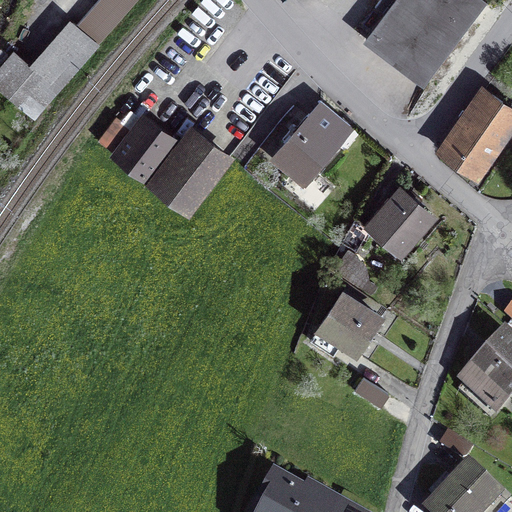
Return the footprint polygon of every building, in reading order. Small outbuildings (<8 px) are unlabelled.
[(97,43),(135,0),(97,0),(76,24),(97,43)] [(487,2),(484,0),(393,0),(366,36),(426,81),(487,2)] [(30,71),(10,54),(0,65),(0,85),(34,115),(97,43),(73,22),(30,71)] [(511,122),(511,107),(484,88),(441,150),(476,175),(511,122)] [(320,100),(296,128),(297,129),(274,155),(306,183),(316,170),(314,169),(337,143),(344,150),(359,133),(320,100)] [(98,139),(144,175),(172,138),(145,118),(135,130),(116,115),(98,139)] [(172,138),(144,175),(189,210),(229,157),(192,129),(180,145),(172,138)] [(400,189),(370,223),(401,250),(430,215),(400,189)] [(356,217),(343,241),(356,250),(368,227),(356,217)] [(348,249),(336,266),(337,269),(363,286),(367,279),(366,266),(354,252),(348,249)] [(357,352),(380,317),(343,292),(310,340),(333,355),(342,342),(357,352)] [(511,335),(509,333),(459,389),(487,414),(511,386),(511,335)] [(388,393),(363,376),(355,388),(380,405),(388,393)] [(449,430),(441,444),(463,457),(466,455),(472,445),(449,430)] [(469,464),(426,508),(430,511),(481,511),(499,493),(469,464)] [(273,476),(263,495),(268,498),(260,511),(332,511),(337,503),(309,488),(306,493),(273,476)]
